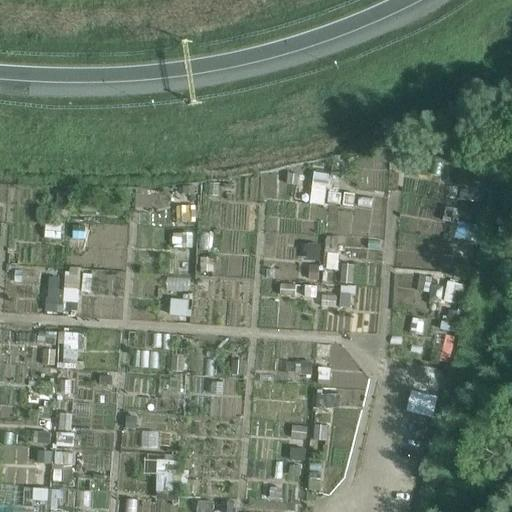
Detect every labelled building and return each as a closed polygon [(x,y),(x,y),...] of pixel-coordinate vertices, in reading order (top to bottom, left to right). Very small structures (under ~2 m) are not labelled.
[(465,259),(466,250),(456,249),(454,257),(465,259)] [(64,287),(63,300),(76,302),(78,289),(64,287)] [(188,316),(189,299),(170,298),(169,315),(188,316)] [(58,299),(48,299),(48,311),(57,311),(58,299)] [(275,349),(276,371),(287,370),(286,348),(275,349)] [(432,418),(437,396),(411,389),(405,411),(432,418)] [(32,500),(45,502),(47,490),(34,488),(32,500)] [(67,511),(67,510),(62,510),(61,489),(49,489),(49,511),(67,511)]
